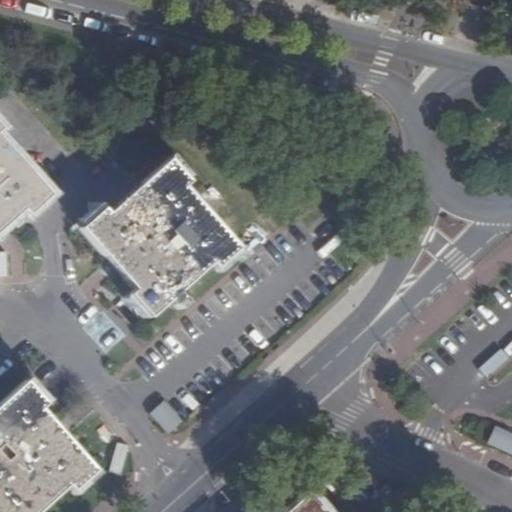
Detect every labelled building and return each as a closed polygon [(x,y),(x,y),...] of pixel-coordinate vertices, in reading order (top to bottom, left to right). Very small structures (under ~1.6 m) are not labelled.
[(0,231),(8,224),(22,213),(24,217),(43,200),(47,196),(0,143),(0,231)] [(101,213),(80,231),(134,292),(129,297),(148,319),(211,265),(214,268),(236,250),(182,190),(188,184),(168,163),(107,218),(101,213)] [(0,511),(35,511),(65,487),(70,493),(92,473),(36,411),(43,405),(24,385),(0,405),(0,511)] [(165,403),(152,414),(167,432),(180,421),(165,403)] [(511,432),(494,425),(486,444),(511,454),(511,432)] [(317,511),(303,497),(286,511),(317,511)]
